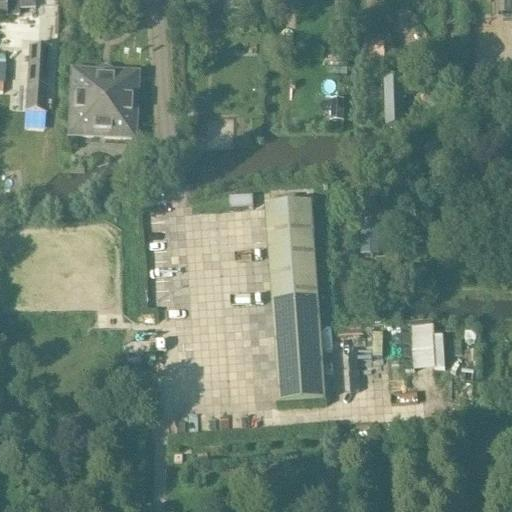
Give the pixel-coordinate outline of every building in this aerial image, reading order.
[(15,0),(0,0),(0,17),(17,16),(17,10),(15,0)] [(15,0),(17,10),(34,9),(32,0),(15,0)] [(511,0),(498,0),(499,15),(511,15),(511,0)] [(385,57),(386,29),(378,29),(377,34),(372,35),(371,56),(385,57)] [(50,62),(28,62),(29,122),(51,121),(50,62)] [(135,88),(135,77),(83,74),(72,74),(69,125),(69,137),(121,140),(132,140),(133,129),(135,88)] [(383,126),(404,125),(403,78),(382,80),(383,126)] [(467,79),(446,78),(446,90),(466,91),(467,79)] [(428,92),(427,106),(442,107),(443,93),(428,92)] [(349,122),(350,101),(330,102),(331,122),(349,122)] [(187,145),(206,144),(204,102),(186,103),(187,145)] [(279,405),(325,402),(311,204),(266,207),(279,405)] [(379,222),(361,222),(361,256),(379,256),(379,222)] [(109,392),(95,247),(33,253),(47,398),(109,392)] [(463,371),(462,384),(471,384),(472,372),(463,371)]
